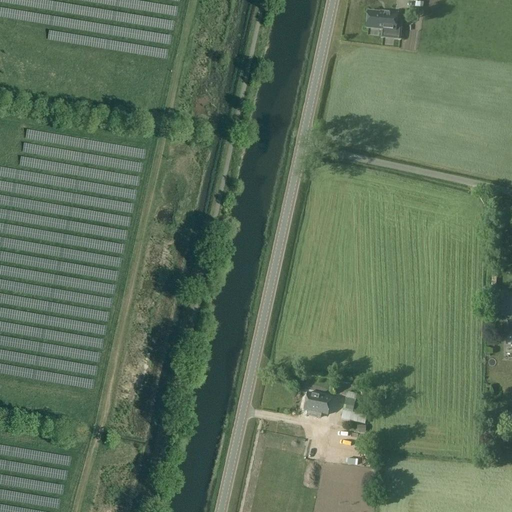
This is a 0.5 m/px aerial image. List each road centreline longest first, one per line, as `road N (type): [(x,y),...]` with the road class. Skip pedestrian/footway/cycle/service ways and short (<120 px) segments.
road 1 (tertiary): [(219,511),(301,142)]
road 2 (unclassified): [(511,193),(301,142)]
road 3 (tertiary): [(301,142),(332,0)]
